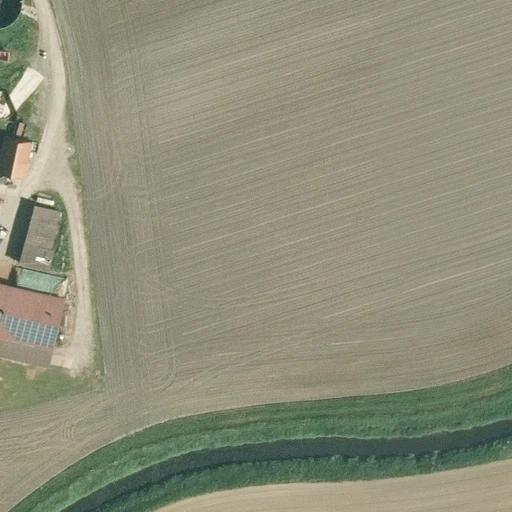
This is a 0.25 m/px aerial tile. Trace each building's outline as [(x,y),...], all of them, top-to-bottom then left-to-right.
[(19,10),(21,0),(0,0),(0,25),(6,24),(14,19),(19,10)] [(29,141),(4,136),(0,157),(0,171),(23,176),(29,141)] [(58,211),(34,204),(29,223),(53,229),(58,211)] [(45,293),(0,283),(0,334),(34,342),(45,293)] [(44,385),(14,404),(20,415),(51,396),(44,385)]
